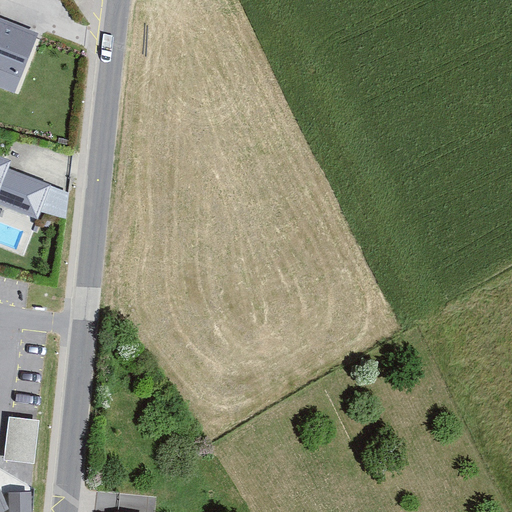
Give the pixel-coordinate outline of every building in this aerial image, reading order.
[(0,20),(0,69),(25,79),(40,36),(0,20)] [(51,185),(9,169),(12,160),(0,154),(0,203),(38,218),(51,185)] [(0,296),(16,298),(18,277),(0,275),(0,296)] [(9,414),(7,459),(38,460),(40,415),(9,414)] [(0,486),(0,511),(7,511),(11,511),(0,486)] [(10,511),(31,511),(32,490),(11,490),(10,511)]
